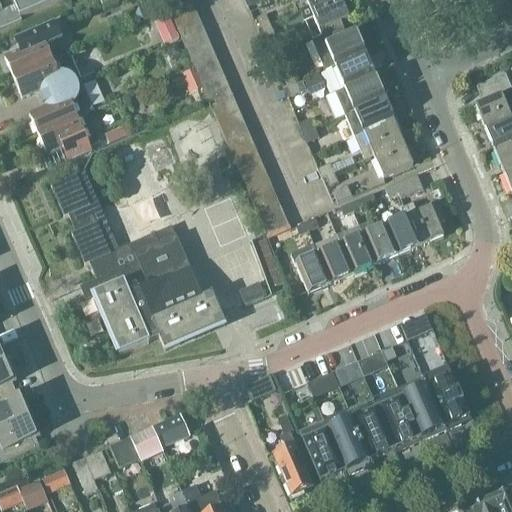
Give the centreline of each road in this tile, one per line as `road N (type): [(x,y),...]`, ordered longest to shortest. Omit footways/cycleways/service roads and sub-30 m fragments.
road 1 (residential): [(210,375),(70,395),(0,247)]
road 2 (residential): [(210,375),(270,363),(472,278)]
road 3 (residential): [(472,278),(486,235),(419,78)]
road 4 (residential): [(267,511),(210,375)]
road 5 (residential): [(376,511),(511,455)]
road 6 (residential): [(511,410),(469,311),(472,278)]
